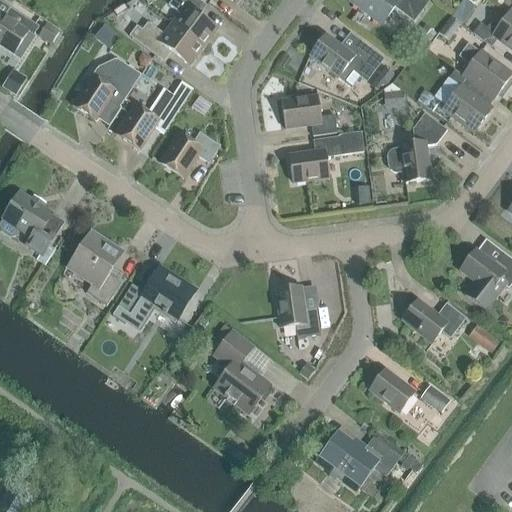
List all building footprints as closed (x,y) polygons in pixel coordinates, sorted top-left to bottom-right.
[(171,25),(204,50),(218,31),(195,14),(202,5),(196,0),(173,0),(168,7),(179,15),(171,25)] [(352,0),(350,3),(381,26),(394,8),(413,22),(427,3),(422,0),(352,0)] [(461,3),(450,18),(460,26),(470,10),(461,3)] [(0,16),(0,48),(13,57),(19,61),(33,38),(39,28),(10,10),(3,19),(0,16)] [(511,16),(509,14),(502,23),(500,21),(488,28),(486,29),(480,24),(472,35),(491,49),(497,41),(511,51),(511,16)] [(447,42),(460,26),(450,18),(438,35),(447,42)] [(204,50),(171,25),(163,36),(148,24),(142,32),(136,27),(129,38),(160,61),(167,52),(190,68),(204,50)] [(51,47),(58,36),(45,27),(38,38),(51,47)] [(424,50),(436,36),(425,27),(413,42),(424,50)] [(325,37),(309,58),(350,89),(357,78),(366,85),(384,61),(359,42),(349,55),(325,37)] [(466,80),(492,99),(494,101),(496,98),(501,101),(511,86),(511,81),(510,80),(511,78),(479,54),(467,45),(458,58),(469,67),(462,77),(466,80)] [(97,70),(72,108),(95,123),(97,120),(109,102),(119,109),(141,76),(117,60),(97,70)] [(370,88),(377,93),(382,86),(385,88),(394,76),(384,69),(370,88)] [(486,108),(492,99),(466,80),(459,88),(445,107),(442,111),(451,118),(474,135),(491,112),(486,108)] [(381,100),(395,112),(407,96),(393,84),(381,100)] [(135,107),(116,136),(139,152),(152,131),(163,138),(192,93),(181,85),(173,97),(163,91),(147,115),(135,107)] [(320,119),(317,99),(281,104),(285,131),(311,127),(312,139),(336,135),(334,117),(320,119)] [(430,181),(426,148),(435,147),(446,132),(424,116),(412,131),(414,146),(399,148),(399,150),(394,150),(392,151),(389,152),(387,154),(386,156),(386,160),(386,163),(386,167),(388,171),(390,173),(393,175),(395,175),(402,174),(403,185),(430,181)] [(315,155),(289,158),(292,185),(328,179),(326,160),(340,158),(363,154),(361,134),(341,137),(337,139),(313,143),(315,155)] [(220,148),(199,135),(192,145),(178,136),(159,165),(182,180),(197,158),(208,166),(220,148)] [(49,248),(61,229),(64,224),(52,217),(53,216),(43,209),(31,201),(19,194),(1,222),(2,223),(0,225),(0,233),(0,234),(10,240),(17,239),(19,234),(29,240),(24,249),(38,258),(41,260),(49,248)] [(106,308),(121,285),(109,277),(113,270),(110,268),(120,253),(89,233),(65,270),(90,287),(85,295),(106,308)] [(49,248),(41,260),(38,258),(35,262),(45,267),(55,252),(49,248)] [(493,266),(474,252),(459,273),(472,283),(463,296),(486,314),(505,289),(507,291),(511,285),(511,262),(502,255),(493,266)] [(196,292),(159,269),(143,294),(131,287),(111,318),(123,325),(125,322),(138,331),(152,308),(162,314),(161,315),(165,317),(176,324),(196,292)] [(304,312),(301,289),(275,292),(280,330),(295,328),(296,340),(320,336),(316,311),(304,312)] [(437,317),(417,302),(401,323),(431,346),(440,334),(449,340),(465,321),(445,306),(437,317)] [(247,417),(270,388),(241,366),(253,350),(232,333),(223,327),(204,352),(229,370),(213,391),(223,399),(226,402),(227,402),(247,417)] [(492,353),(498,345),(490,339),(484,347),(492,353)] [(398,416),(414,395),(384,371),(368,393),(398,416)] [(441,415),(449,404),(429,388),(420,400),(441,415)] [(363,452),(338,433),(315,464),(356,495),(374,470),(385,479),(398,462),(400,459),(373,439),(363,452)] [(422,468),(403,454),(400,459),(398,462),(403,465),(400,469),(406,473),(408,469),(416,475),(422,468)] [(0,511),(1,511),(29,511),(40,494),(15,479),(0,503),(0,511)]
